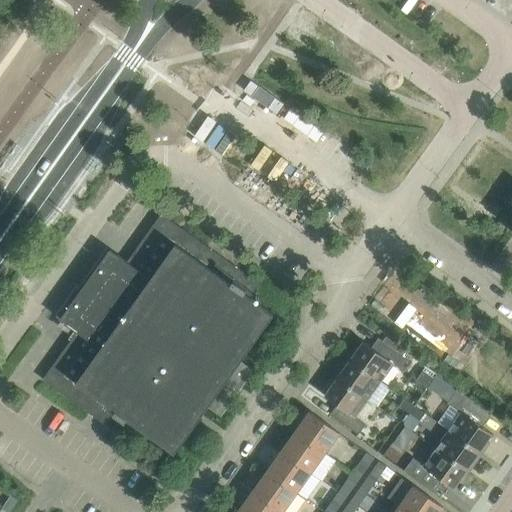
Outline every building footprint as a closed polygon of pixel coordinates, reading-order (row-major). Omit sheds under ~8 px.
[(240,360),(246,352),(273,314),(273,315),(274,313),(250,296),(260,283),(161,213),(127,261),(110,248),(60,318),(77,331),(43,378),(117,432),(127,418),(175,452),(176,451),(175,451),(208,405),(221,414),(253,369),(240,360)] [(411,360),(383,340),(382,341),(386,344),(380,352),(363,341),(359,348),(356,346),(348,356),(381,380),(393,363),(404,370),(411,360)] [(381,380),(348,356),(335,374),(368,398),(381,380)] [(431,382),(434,377),(423,369),(416,379),(427,387),(428,386),(431,382)] [(368,398),(335,374),(327,386),(330,388),(325,395),(341,406),(334,416),(363,436),(368,429),(364,426),(366,423),(355,416),(368,398)] [(443,379),(437,374),(434,377),(431,382),(428,386),(435,391),(443,379)] [(476,421),(485,408),(457,389),(447,402),(461,412),(449,428),(482,452),(490,441),(487,439),(492,433),(476,421)] [(410,412),(415,404),(406,398),(400,406),(410,412)] [(426,411),(415,404),(410,412),(420,419),(426,411)] [(339,432),(310,411),(295,431),(325,452),(339,432)] [(469,470),(482,452),(449,428),(436,447),(469,470)] [(325,452),(295,431),(281,450),(311,472),(325,452)] [(461,482),(469,470),(436,447),(424,464),(414,457),(404,470),(434,491),(435,490),(429,486),(437,475),(453,487),(458,480),(461,482)] [(311,472),(281,450),(267,471),(297,492),(311,472)] [(374,456),(367,451),(353,471),(359,476),(374,456)] [(386,465),(379,460),(365,479),(372,485),(386,465)] [(297,492),(267,471),(253,490),(283,511),(297,492)] [(345,496),(359,476),(353,471),(338,491),(345,496)] [(358,504),(372,485),(365,479),(351,499),(358,504)] [(410,511),(439,511),(443,506),(414,485),(400,504),(410,511)] [(282,511),(283,511),(253,490),(239,509),(243,511),(282,511)] [(324,511),(333,511),(345,496),(338,491),(324,511)] [(11,511),(21,499),(13,494),(3,508),(0,511),(11,511)] [(352,511),(358,504),(351,499),(341,511),(352,511)]
